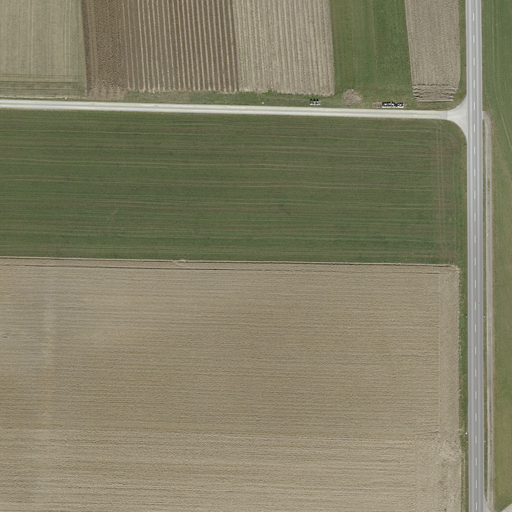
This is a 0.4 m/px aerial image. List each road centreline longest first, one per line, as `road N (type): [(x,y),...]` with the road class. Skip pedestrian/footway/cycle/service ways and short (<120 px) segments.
road 1 (tertiary): [(477,511),(473,0)]
road 2 (track): [(475,115),(0,102)]
